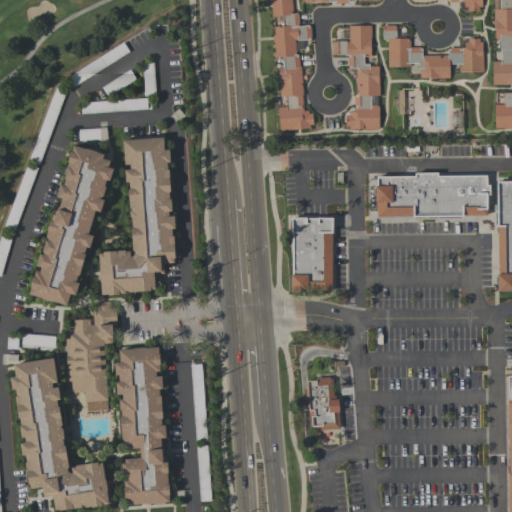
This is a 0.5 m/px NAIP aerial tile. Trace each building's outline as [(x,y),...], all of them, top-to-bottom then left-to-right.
[(279,131),(278,107),(286,106),(285,96),(280,97),(278,67),(283,67),(282,57),(273,58),(273,53),(274,53),(274,52),(274,42),(273,42),(273,41),(272,41),(272,35),(274,35),(274,26),(283,26),(282,15),(271,16),(271,14),(272,14),(271,5),(269,5),(268,0),(291,0),(292,13),(297,13),(297,14),(298,14),(299,26),(309,25),(309,26),(310,26),(311,38),(310,39),(310,40),(296,41),(296,40),(294,40),(295,54),(297,54),(297,55),(298,55),(299,66),(300,66),(302,94),(302,95),(303,110),(308,110),(308,113),(312,113),(313,124),(309,125),(310,128),(301,128),(301,129),(279,131)] [(481,0),(482,7),(479,7),(479,10),(467,11),(467,7),(464,7),(463,2),(449,2),(449,0),(481,0)] [(511,85),(492,85),(492,61),(501,61),(501,50),(500,50),(500,38),(495,38),(494,30),(493,9),(500,9),(500,0),(511,0),(511,85)] [(379,129),(362,130),(362,129),(349,129),(349,126),(345,126),(345,115),(349,115),(349,111),(354,111),(354,96),(355,96),(355,94),(356,94),(356,68),(349,68),(349,67),(347,67),(347,55),(333,55),(333,54),(332,54),(332,42),(333,42),(333,40),(346,40),(347,41),(349,41),(348,26),(371,25),(371,44),(370,44),(370,56),(363,57),(364,64),(368,64),(368,66),(378,66),(378,75),(379,75),(379,96),(370,96),(370,106),(379,106),(379,129)] [(388,67),(387,40),(381,40),(381,27),(383,27),(383,25),(395,25),(395,27),(396,27),(396,38),(409,38),(409,47),(420,47),(420,49),(421,49),(421,55),(447,55),(447,49),(449,49),(449,48),(464,48),(464,42),(467,42),(467,39),(479,39),(479,42),(482,42),(482,55),(483,55),(483,72),(460,72),(460,64),(449,64),(449,78),(430,78),(430,77),(420,77),(420,68),(418,68),(418,63),(410,63),(410,67),(388,67)] [(67,77),(123,42),(129,52),(73,87),(67,77)] [(143,63),(154,62),(156,95),(145,96),(143,63)] [(136,79),(107,96),(102,87),(130,69),(136,79)] [(55,88),(66,91),(39,164),(28,161),(55,88)] [(395,114),(404,114),(405,90),(396,90),(395,114)] [(511,128),(495,128),(494,105),(503,104),(503,93),(511,93),(511,128)] [(81,114),(80,103),(147,98),(147,109),(81,114)] [(78,129),(100,128),(101,138),(79,140),(78,129)] [(123,140),(164,138),(165,150),(170,150),(171,163),(168,163),(168,169),(170,169),(171,192),(170,192),(170,199),(172,199),(173,211),(169,212),(169,216),(175,216),(176,229),(172,229),(173,236),(174,236),(176,259),(174,259),(175,263),(163,264),(164,273),(154,274),(155,289),(151,290),(151,291),(129,293),(128,291),(126,291),(126,293),(119,294),(120,295),(108,296),(108,294),(102,295),(101,282),(100,282),(99,270),(100,270),(99,253),(103,253),(103,252),(125,250),(126,252),(130,251),(130,257),(132,257),(135,254),(134,251),(133,251),(131,228),(133,228),(132,221),(131,221),(130,211),(131,211),(131,206),(130,206),(129,189),(130,189),(129,182),(126,182),(125,170),(130,170),(130,164),(125,165),(123,140)] [(67,306),(53,301),(53,302),(42,299),(42,298),(29,294),(31,288),(34,277),(35,278),(37,271),(40,272),(42,268),(37,266),(40,254),(43,255),(44,252),(43,252),(46,240),(48,241),(48,238),(46,238),(48,231),(51,220),(51,221),(53,214),(57,215),(62,199),(57,197),(61,185),(64,186),(66,179),(65,179),(69,166),(68,166),(69,162),(68,162),(72,151),(73,152),(74,146),(87,149),(87,148),(98,152),(98,153),(104,155),(103,159),(111,161),(109,168),(114,169),(110,181),(107,180),(105,186),(107,187),(104,197),(102,197),(101,199),(105,200),(101,212),(96,211),(89,235),(94,236),(90,248),(87,247),(85,254),(86,254),(80,276),(78,276),(76,283),(80,284),(76,296),(71,294),(67,306)] [(27,164),(37,168),(14,230),(4,227),(27,164)] [(376,217),(376,203),(375,203),(375,186),(376,186),(376,176),(414,176),(414,173),(438,173),(438,176),(487,175),(487,185),(490,185),(490,195),(487,195),(487,215),(463,216),(463,217),(413,217),(413,216),(376,217)] [(511,291),(497,292),(496,274),(498,274),(498,227),(497,227),(496,182),(511,181),(511,291)] [(332,218),(332,233),(331,233),(331,291),(307,291),(307,292),(291,292),(291,275),(292,275),(292,233),(291,233),(291,218),(306,218),(317,218),(332,218)] [(0,237),(2,230),(13,233),(1,276),(0,275),(0,237)] [(69,393),(67,365),(66,365),(66,356),(67,356),(65,330),(74,329),(73,320),(90,319),(90,325),(93,324),(92,302),(116,301),(117,325),(113,326),(114,338),(111,338),(112,343),(104,343),(107,400),(106,400),(107,409),(86,411),(86,402),(84,402),(84,392),(69,393)] [(55,336),(54,347),(21,344),(22,333),(55,336)] [(18,349),(6,349),(7,337),(19,337),(18,349)] [(170,503),(165,503),(165,504),(145,505),(145,504),(127,505),(126,499),(125,499),(124,488),(125,488),(125,482),(129,482),(128,476),(123,477),(122,464),(126,464),(125,460),(141,459),(141,448),(125,450),(124,440),(122,440),(121,417),(122,417),(122,410),(120,410),(119,400),(123,400),(122,395),(117,395),(116,383),(119,382),(119,376),(116,376),(115,363),(120,363),(119,350),(134,349),(134,348),(145,348),(159,348),(159,354),(161,354),(161,365),(160,365),(160,372),(157,372),(157,377),(163,377),(163,389),(160,390),(160,397),(162,396),(163,419),(162,419),(162,426),(166,426),(167,439),(161,439),(162,446),(164,446),(165,456),(167,456),(167,463),(168,463),(169,474),(168,474),(169,485),(170,485),(171,496),(169,496),(170,503)] [(72,474),(73,474),(72,469),(76,468),(76,467),(99,463),(99,464),(103,464),(110,505),(103,506),(103,507),(92,509),(92,508),(86,509),(85,507),(83,507),(83,509),(60,511),(56,511),(53,495),(43,497),(42,488),(31,490),(31,486),(29,486),(26,463),(27,463),(26,456),(23,457),(21,444),(26,443),(26,438),(22,439),(20,427),(22,426),(20,419),(19,420),(16,397),(17,397),(16,390),(13,390),(11,378),(16,377),(14,365),(54,359),(58,383),(53,384),(54,389),(59,388),(61,400),(57,401),(58,407),(60,407),(63,426),(62,426),(62,429),(63,429),(65,439),(64,440),(65,446),(66,446),(69,469),(68,469),(68,472),(72,474)] [(196,442),(191,365),(201,364),(207,441),(196,442)] [(306,381),(316,381),(316,378),(332,377),(333,396),(335,396),(335,400),(338,399),(340,429),(319,430),(319,427),(311,428),(311,426),(309,426),(308,407),(306,407),(304,384),(306,384),(306,381)] [(211,501),(200,502),(196,446),(207,445),(211,501)]
